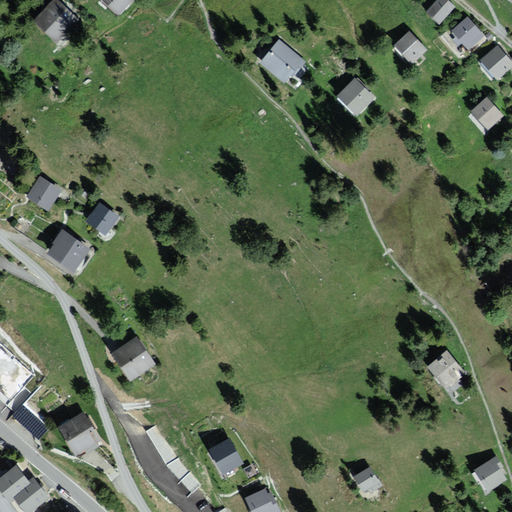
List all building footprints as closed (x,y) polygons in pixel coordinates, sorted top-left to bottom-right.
[(80,19),(58,0),(55,0),(35,22),(58,43),(80,19)] [(132,0),(101,0),(118,15),(132,0)] [(460,8),(451,0),(439,0),(430,10),(444,24),(460,8)] [(486,36),(468,19),(454,33),(472,51),(486,36)] [(432,51),(414,32),(398,46),(416,66),(432,51)] [(309,61),(282,41),(265,64),(292,84),(309,61)] [(511,71),(511,59),(499,46),(483,62),(501,81),(511,71)] [(379,98),(357,80),(341,98),(362,117),(379,98)] [(507,118),(490,98),(470,115),(487,135),(507,118)] [(65,190),(42,174),(29,194),(51,209),(65,190)] [(123,215),(97,198),(84,220),(109,236),(123,215)] [(97,251),(67,227),(49,249),(79,273),(97,251)] [(160,364),(139,336),(115,354),(136,382),(160,364)] [(469,371),(449,350),(431,367),(452,388),(469,371)] [(100,437),(84,415),(67,427),(82,449),(100,437)] [(242,465),(229,438),(209,448),(223,475),(242,465)] [(509,479),(492,459),(477,471),(493,492),(509,479)] [(34,483),(18,465),(0,480),(0,484),(16,503),(20,499),(32,511),(36,511),(54,497),(38,479),(34,483)] [(381,482),(372,467),(356,477),(365,492),(381,482)] [(278,511),(268,488),(243,498),(249,511),(278,511)]
